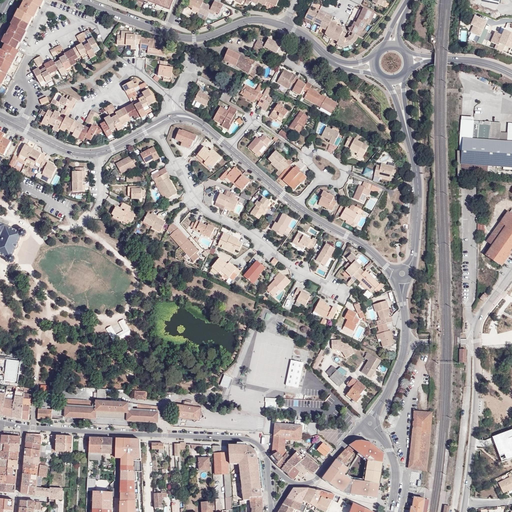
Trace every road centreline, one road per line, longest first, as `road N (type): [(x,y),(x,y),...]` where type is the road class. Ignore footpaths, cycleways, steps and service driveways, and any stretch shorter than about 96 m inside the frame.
road 1 (residential): [(155,124),(203,210),(346,295)]
road 2 (residential): [(476,344),(463,502)]
road 3 (tertiary): [(265,457),(254,442),(232,436),(117,430)]
road 4 (residential): [(292,206),(347,234),(395,272)]
road 5 (residential): [(165,33),(194,38),(252,19),(283,26)]
road 6 (residential): [(77,116),(132,70),(172,96)]
